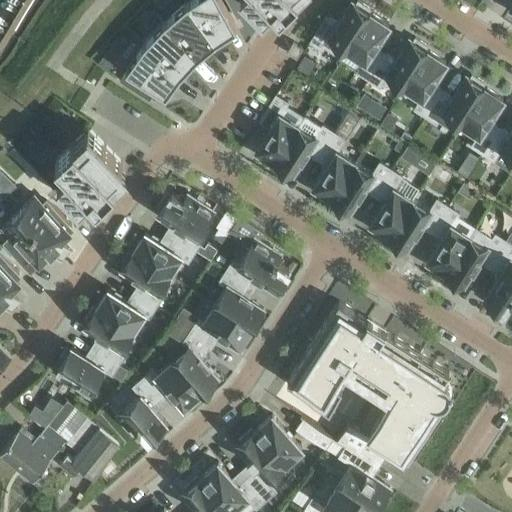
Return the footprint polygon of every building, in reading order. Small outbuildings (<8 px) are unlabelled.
[(189,0),(186,0),(165,18),(198,52),(217,37),(189,0)] [(224,0),(189,0),(217,37),(238,23),(224,0)] [(254,0),(265,11),(274,2),(281,9),(290,0),(254,0)] [(325,44),(343,55),(371,11),(370,10),(372,7),(360,0),(358,0),(357,2),(353,0),(352,0),(338,23),(326,15),(306,48),(318,56),(325,44)] [(353,78),(364,85),(384,53),(375,47),(390,23),(371,11),(343,55),(360,66),(353,78)] [(165,18),(145,40),(182,70),(198,52),(165,18)] [(383,81),(400,92),(428,48),(427,47),(429,44),(416,36),(414,39),(410,36),(395,60),(384,53),(364,85),(375,92),(383,81)] [(182,70),(145,40),(127,65),(128,66),(120,78),(150,97),(158,85),(167,90),(182,70)] [(287,50),(297,56),(304,46),(294,40),(287,50)] [(410,114),(421,122),(442,90),(432,84),(447,60),(428,48),(400,92),(417,103),(410,114)] [(105,53),(99,60),(109,67),(114,59),(105,53)] [(440,117),(457,129),(485,85),(484,84),(486,81),(473,73),(471,76),(467,73),(452,97),(442,90),(421,122),(432,129),(440,117)] [(329,78),(325,85),(332,89),(336,83),(329,78)] [(467,151),(478,158),(499,127),(489,120),(504,97),(485,85),(457,129),(474,140),(467,151)] [(271,126),(257,148),(276,159),(299,124),(304,115),(287,104),(289,101),(277,93),(260,119),(271,126)] [(353,105),(346,115),(356,121),(363,111),(353,105)] [(299,124),(276,159),(278,161),(276,163),(288,171),(290,168),(294,171),(308,150),(318,156),(335,130),(324,123),(322,126),(304,115),(299,124)] [(67,169),(58,178),(80,201),(90,192),(98,200),(116,181),(110,175),(124,162),(89,126),(76,140),(75,139),(56,157),(67,169)] [(497,154),(511,163),(511,129),(509,134),(499,127),(478,158),(490,166),(497,154)] [(314,184),(333,196),(356,160),(339,149),(346,138),(335,130),(318,156),(328,163),(314,184)] [(464,158),(458,168),(468,174),(474,165),(464,158)] [(365,187),(375,193),(392,167),(381,160),(373,171),(356,160),(333,196),(335,197),(333,200),(345,208),(347,205),(351,208),(365,187)] [(372,221),(390,233),(413,197),(396,186),(403,174),(392,167),(375,193),(386,199),(372,221)] [(466,178),(459,188),(470,196),(477,185),(466,178)] [(168,191),(158,205),(161,207),(159,210),(180,224),(174,234),(196,248),(212,258),(219,246),(209,240),(206,245),(200,242),(204,237),(198,233),(214,209),(189,193),(186,198),(173,190),(171,193),(168,191)] [(36,193),(19,210),(54,245),(71,228),(69,227),(73,223),(48,197),(44,201),(36,193)] [(422,223),(433,230),(449,204),(438,196),(430,208),(413,197),(390,233),(392,234),(390,237),(402,245),(404,242),(408,245),(422,223)] [(443,236),(429,258),(447,270),(475,226),(458,215),(460,211),(449,204),(433,230),(443,236)] [(224,213),(217,224),(219,226),(228,232),(239,215),(227,208),(224,206),(220,211),(224,213)] [(54,245),(19,210),(5,223),(13,232),(6,239),(32,265),(39,258),(40,259),(54,245)] [(475,226),(447,270),(449,271),(448,274),(460,281),(461,279),(466,281),(481,258),(491,265),(506,240),(495,233),(492,237),(475,226)] [(167,244),(161,239),(146,230),(134,249),(170,272),(181,255),(189,259),(196,248),(174,234),(167,244)] [(281,252),(256,236),(240,260),(234,257),(227,268),(250,283),(256,272),(277,286),(279,283),(282,285),(292,270),(289,269),(291,266),(277,257),(281,252)] [(511,244),(506,240),(491,265),(501,271),(486,295),(489,297),(506,308),(511,297),(511,244)] [(170,272),(134,249),(133,250),(130,249),(122,261),(125,263),(122,267),(141,279),(135,289),(157,304),(164,293),(159,289),(170,272)] [(0,288),(5,294),(20,279),(16,274),(20,270),(0,250),(0,288)] [(243,293),(250,283),(227,268),(220,279),(227,284),(216,302),(252,325),(253,323),(256,325),(264,312),(261,310),(264,306),(243,293)] [(150,315),(157,304),(135,289),(128,299),(109,287),(98,306),(133,329),(144,312),(150,315)] [(368,317),(340,299),(288,379),(352,419),(340,437),(347,442),(373,459),(385,441),(409,457),(451,390),(449,382),(446,377),(450,372),(385,330),(386,328),(369,316),(368,317)] [(192,327),(214,341),(221,331),(240,343),(252,325),(216,302),(205,319),(200,315),(192,327)] [(86,324),(99,333),(104,337),(98,347),(120,361),(121,360),(127,350),(122,346),(133,329),(98,306),(96,308),(93,306),(85,318),(88,320),(86,324)] [(189,344),(174,358),(202,390),(203,389),(206,391),(217,381),(215,379),(218,376),(203,359),(214,341),(192,327),(184,339),(189,344)] [(0,367),(12,355),(0,343),(0,367)] [(91,357),(86,353),(73,344),(70,348),(67,346),(59,359),(62,361),(59,365),(72,373),(68,378),(87,391),(104,366),(113,372),(114,370),(120,361),(98,347),(91,357)] [(171,388),(176,394),(185,405),(202,390),(174,358),(158,371),(154,367),(144,375),(162,396),(171,388)] [(120,361),(114,370),(123,375),(129,365),(121,360),(120,361)] [(167,420),(158,410),(152,403),(162,396),(144,375),(134,384),(141,393),(119,412),(134,430),(139,426),(149,436),(152,433),(154,436),(166,426),(164,423),(167,420)] [(36,402),(30,412),(47,424),(65,401),(53,394),(44,407),(36,402)] [(19,429),(1,451),(35,478),(61,444),(67,438),(74,444),(67,453),(60,461),(75,473),(83,463),(97,474),(98,472),(120,439),(68,397),(65,401),(47,424),(42,430),(45,433),(44,435),(40,432),(33,440),(19,429)] [(255,429),(285,462),(303,446),(273,413),(255,429)] [(335,434),(306,415),(299,427),(328,446),(335,434)] [(256,467),(247,474),(267,497),(277,488),(267,477),(285,462),(255,429),(254,429),(252,427),(239,438),(241,441),(237,445),(256,467)] [(373,459),(347,442),(340,454),(352,462),(338,483),(377,507),(378,506),(381,507),(390,493),(387,492),(391,486),(366,469),(373,459)] [(219,460),(201,476),(231,510),(247,495),(257,506),(267,497),(247,474),(238,482),(219,460)] [(200,511),(227,511),(231,510),(201,476),(200,477),(198,474),(185,486),(187,488),(183,492),(200,511)] [(373,511),(377,507),(338,483),(325,503),(313,495),(306,507),(313,511),(373,511)]
